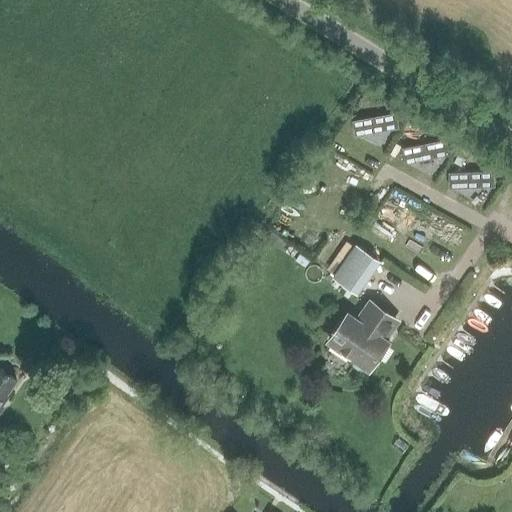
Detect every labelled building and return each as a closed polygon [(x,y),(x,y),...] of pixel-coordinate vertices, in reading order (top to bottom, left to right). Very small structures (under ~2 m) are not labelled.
[(397,111),(358,120),(361,134),(401,126),(397,111)] [(409,159),(450,157),(450,142),(408,143),(409,159)] [(494,171),(453,170),(453,185),(494,185),(494,171)] [(346,264),(338,275),(365,292),(387,259),(353,237),(339,259),(346,264)] [(382,340),(396,320),(376,307),(363,327),(347,316),(329,341),(354,358),(353,360),(354,366),(358,369),(364,368),(365,366),(369,368),(386,343),(382,340)] [(0,411),(3,408),(0,406),(7,396),(5,395),(15,380),(0,369),(0,411)] [(391,447),(401,454),(407,446),(397,439),(391,447)]
